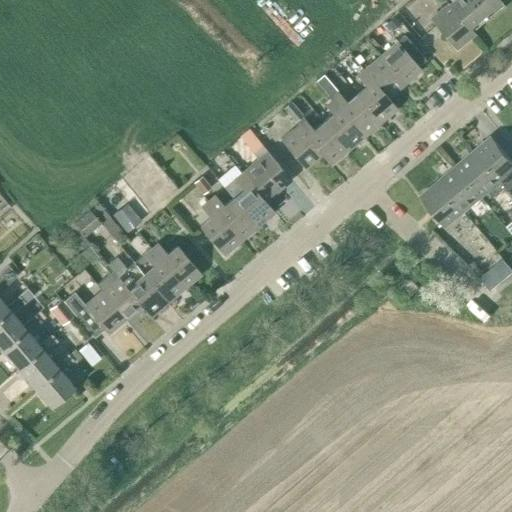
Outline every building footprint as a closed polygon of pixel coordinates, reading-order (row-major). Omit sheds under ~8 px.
[(484,15),(472,0),(451,0),(448,3),(469,27),(484,15)] [(472,0),(484,15),(500,2),(498,0),(472,0)] [(429,19),(455,49),(473,33),(469,27),(448,3),(429,19)] [(392,31),(400,25),(394,17),(386,23),(392,31)] [(396,41),(379,55),(403,84),(420,70),(416,65),(424,58),(406,35),(397,42),(396,41)] [(387,98),(403,84),(379,55),(362,69),(387,98)] [(365,86),(355,94),(379,123),(396,108),(387,98),(362,69),(356,75),(365,86)] [(315,81),(329,97),(363,137),(379,123),(355,94),(345,102),(322,75),(315,81)] [(346,151),(363,137),(329,97),(323,103),(332,114),(322,122),(346,151)] [(291,101),(283,108),(294,122),(303,115),(291,101)] [(303,119),(296,125),(320,154),(329,165),(346,151),(322,122),(312,130),(303,119)] [(303,168),(320,154),(296,125),(279,139),(303,168)] [(511,162),(490,136),(472,152),(497,182),(498,181),(503,187),(505,189),(511,182),(511,162)] [(263,202),(289,180),(263,147),(253,155),(256,159),(240,173),(263,202)] [(503,187),(498,181),(497,182),(472,152),(455,166),(480,196),(489,189),(494,194),(503,187)] [(455,166),(438,181),(463,211),(480,196),(455,166)] [(223,187),(232,198),(256,226),(272,213),(263,202),(240,173),(223,187)] [(201,194),(209,188),(200,177),(193,183),(201,194)] [(463,211),(438,181),(420,196),(445,226),(463,211)] [(213,195),(206,201),(240,240),(256,226),(232,198),(223,206),(213,195)] [(240,240),(206,201),(200,207),(209,217),(199,226),(223,255),(240,240)] [(126,232),(140,220),(126,203),(112,215),(126,232)] [(88,209),(74,222),(85,236),(100,223),(88,209)] [(119,245),(126,239),(109,217),(101,223),(119,245)] [(58,233),(66,243),(78,233),(71,223),(58,233)] [(150,249),(183,288),(200,274),(176,245),(166,254),(156,243),(150,249)] [(90,263),(98,257),(89,246),(81,252),(90,263)] [(150,249),(133,262),(166,302),(183,288),(150,249)] [(511,266),(511,265),(511,252),(510,251),(503,257),(511,266)] [(106,264),(117,277),(140,305),(149,316),(166,302),(133,262),(126,268),(116,256),(106,264)] [(502,279),(511,270),(511,269),(502,257),(491,266),(502,279)] [(0,316),(8,309),(5,306),(0,299),(0,289),(8,283),(7,283),(16,276),(8,265),(0,271),(0,274),(2,276),(0,277),(0,316)] [(117,277),(100,290),(124,319),(140,305),(117,277)] [(402,287),(410,296),(419,288),(411,279),(402,287)] [(0,316),(0,347),(1,349),(24,328),(22,325),(11,313),(23,304),(31,296),(25,289),(5,306),(8,309),(0,316)] [(124,319),(100,290),(83,304),(73,292),(62,301),(93,337),(103,329),(107,333),(124,319)] [(48,309),(61,323),(71,314),(60,300),(48,309)] [(22,325),(24,328),(1,349),(17,368),(40,348),(38,345),(28,332),(40,322),(34,315),(22,325)] [(38,345),(40,348),(17,368),(33,387),(56,367),(54,364),(44,352),(56,341),(50,334),(38,345)] [(75,363),(82,357),(74,349),(68,354),(73,360),(75,363)] [(56,367),(33,387),(49,406),(73,386),(60,371),(73,360),(68,354),(67,353),(54,364),(56,367)]
